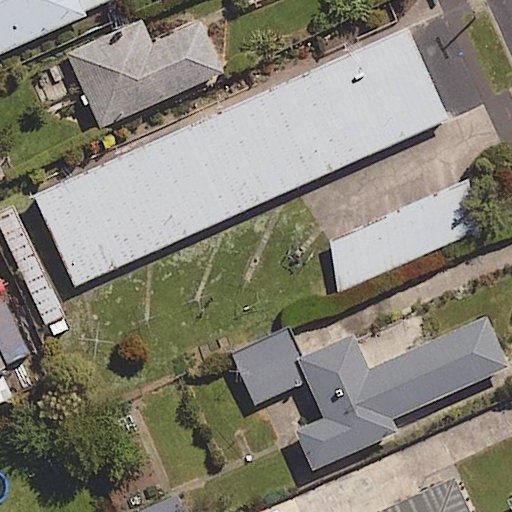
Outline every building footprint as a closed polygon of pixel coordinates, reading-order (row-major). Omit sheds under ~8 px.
[(0,0),(0,55),(85,18),(77,0),(0,0)] [(199,23),(151,45),(140,21),(65,54),(98,128),(173,95),(222,73),(199,23)] [(407,31),(34,198),(74,288),(448,122),(407,31)] [(465,182),(324,245),(344,290),(486,227),(465,182)] [(13,204),(0,210),(0,232),(43,326),(65,316),(13,204)] [(0,402),(52,377),(14,296),(0,303),(0,402)] [(323,419),(294,433),(312,472),(396,435),(390,423),(509,370),(486,317),(367,370),(352,336),(297,360),(323,419)] [(305,382),(285,335),(233,358),(254,405),(305,382)] [(470,511),(455,476),(377,511),(376,511),(470,511)] [(181,511),(174,495),(136,511),(135,511),(181,511)]
